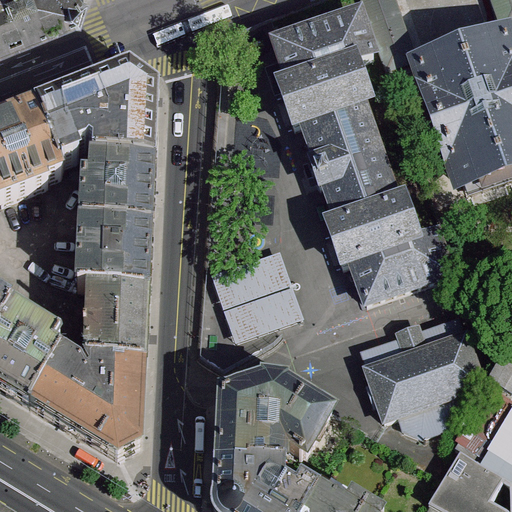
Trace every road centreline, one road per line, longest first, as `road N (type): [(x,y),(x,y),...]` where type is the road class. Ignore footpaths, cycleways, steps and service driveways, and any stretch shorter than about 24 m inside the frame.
road 1 (tertiary): [(169,511),(189,74),(152,20)]
road 2 (secondary): [(0,79),(152,20)]
